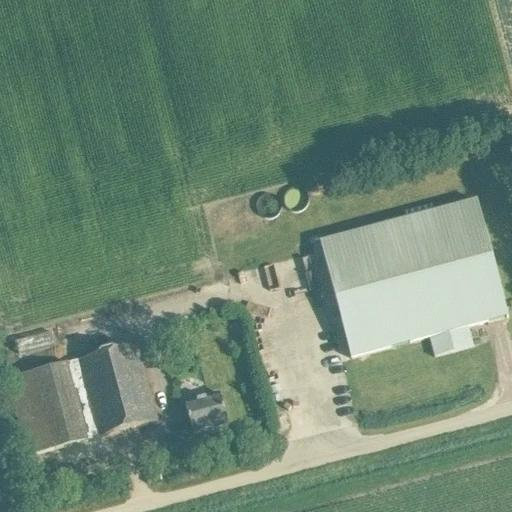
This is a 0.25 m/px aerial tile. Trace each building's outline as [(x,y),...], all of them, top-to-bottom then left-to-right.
[(301,178),(296,194),(312,200),(318,184),(301,178)] [(267,198),(282,207),(290,194),(275,185),(267,198)] [(473,348),(468,328),(507,318),(476,202),(320,243),(351,360),(429,339),(435,358),(473,348)] [(262,318),(283,313),(279,298),(258,303),(262,318)] [(72,313),(75,324),(93,320),(90,309),(72,313)] [(264,328),(272,346),(294,336),(286,318),(264,328)] [(324,380),(329,334),(316,333),(311,378),(324,380)] [(28,458),(88,442),(158,423),(137,346),(7,380),(28,458)] [(193,435),(228,426),(220,395),(184,404),(193,435)]
